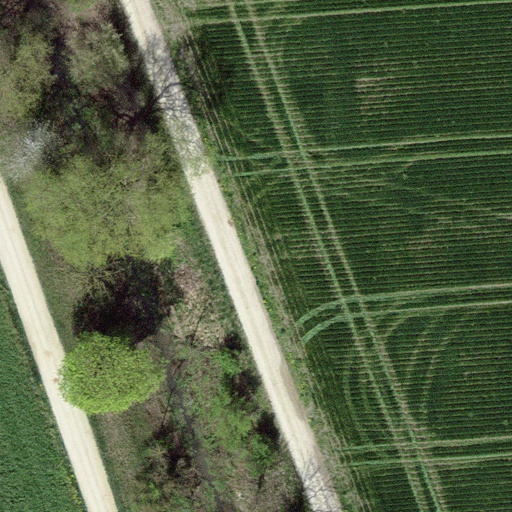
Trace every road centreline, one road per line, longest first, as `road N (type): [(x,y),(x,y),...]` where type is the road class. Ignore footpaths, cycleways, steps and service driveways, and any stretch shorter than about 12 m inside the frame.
road 1 (track): [(328,511),(133,0)]
road 2 (track): [(100,511),(0,229)]
